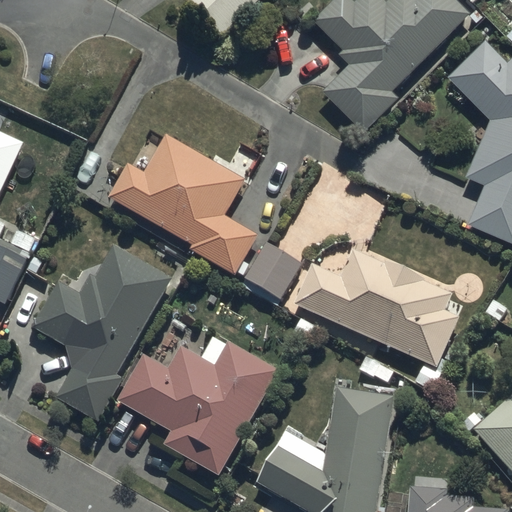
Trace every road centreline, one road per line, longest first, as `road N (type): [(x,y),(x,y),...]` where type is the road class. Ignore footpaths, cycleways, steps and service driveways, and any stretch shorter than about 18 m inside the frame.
road 1 (residential): [(0,3),(80,8),(108,18),(354,161)]
road 2 (residential): [(118,511),(0,444)]
